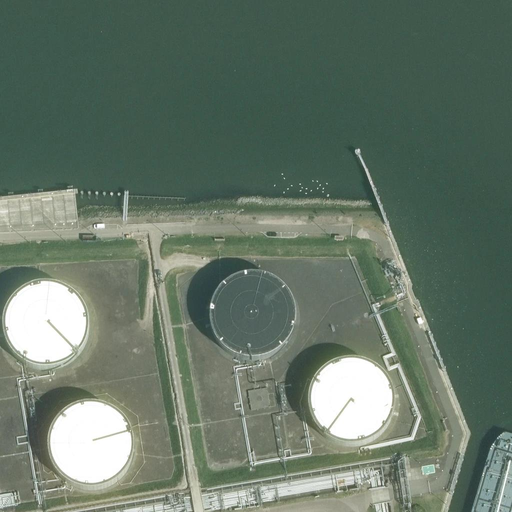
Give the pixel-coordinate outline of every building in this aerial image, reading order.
[(206,313),(207,328),(214,342),(225,353),(239,360),(255,361),(270,356),(283,347),(291,334),(295,319),(293,304),(287,290),(275,279),(261,273),(246,272),(231,276),(218,285),(209,298),(206,313)] [(0,322),(2,338),(9,352),(20,362),(34,369),(50,370),(65,366),(77,357),(86,344),(90,329),(88,313),(81,299),(70,288),(56,282),(41,281),(26,285),(13,294),(4,307),(0,322)] [(304,398),(306,414),(313,428),(324,439),(338,445),(354,446),(368,442),(381,433),(390,420),(394,405),(392,389),(385,375),(374,364),(360,358),(344,357),(329,361),(317,370),(308,383),(304,398)] [(44,443),(45,459),(52,473),(63,484),(78,490),(93,491),(108,487),(121,478),(129,465),(133,450),(132,434),(125,420),(114,410),(99,403),(84,402),(69,406),(56,416),(48,428),(44,443)] [(426,492),(418,511),(438,511),(443,498),(426,492)]
